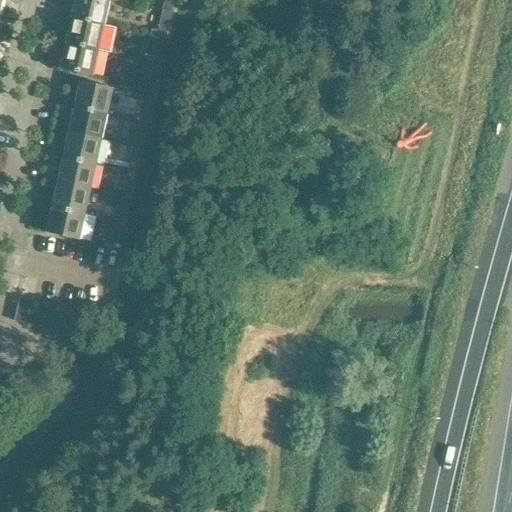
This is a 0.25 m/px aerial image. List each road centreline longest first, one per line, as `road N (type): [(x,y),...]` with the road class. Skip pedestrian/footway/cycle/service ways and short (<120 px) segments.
road 1 (motorway): [(511,226),(440,511)]
road 2 (residential): [(14,260),(5,137),(41,0)]
